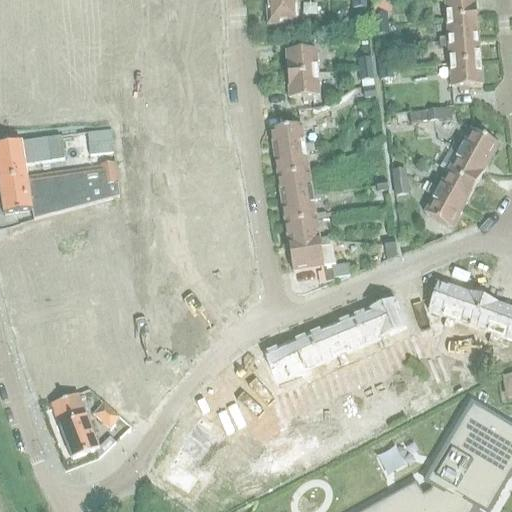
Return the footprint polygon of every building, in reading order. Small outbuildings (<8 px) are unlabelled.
[(179,0),(137,0),(140,23),(181,21),(179,0)] [(33,2),(0,3),(0,31),(34,30),(33,2)] [(109,16),(97,17),(98,27),(110,26),(109,16)] [(181,21),(140,23),(142,52),(183,49),(181,21)] [(110,26),(98,27),(99,37),(111,36),(110,26)] [(34,30),(0,31),(0,58),(35,57),(34,30)] [(124,53),(112,54),(112,64),(124,63),(124,53)] [(35,57),(0,58),(0,86),(37,85),(35,57)] [(124,63),(112,64),(113,74),(125,73),(124,63)] [(200,67),(159,73),(162,96),(203,90),(200,67)] [(37,85),(0,86),(0,115),(38,113),(37,85)] [(203,90),(162,96),(165,117),(207,111),(203,90)] [(207,111),(165,117),(169,139),(210,132),(207,111)] [(116,115),(117,125),(129,123),(128,113),(116,115)] [(129,123),(117,125),(119,134),(130,133),(129,123)] [(112,132),(88,135),(89,146),(106,145),(113,144),(113,143),(112,132)] [(210,132),(169,139),(172,160),(213,154),(210,132)] [(0,182),(28,178),(26,167),(64,161),(61,138),(0,147),(0,182)] [(106,145),(89,146),(91,157),(114,155),(113,143),(113,144),(106,145)] [(213,154),(172,160),(175,181),(217,175),(213,154)] [(121,158),(122,167),(134,166),(133,156),(121,158)] [(28,178),(0,182),(0,187),(4,216),(33,212),(34,221),(109,201),(121,198),(116,166),(101,168),(28,178)] [(134,166),(122,167),(123,175),(124,177),(136,176),(134,166)] [(217,175),(175,181),(178,203),(220,196),(217,175)] [(220,196),(178,203),(182,224),(223,218),(220,196)] [(121,198),(109,201),(112,211),(123,207),(121,198)] [(223,218),(182,224),(185,247),(227,240),(223,218)] [(145,230),(133,232),(135,242),(147,240),(145,230)] [(50,235),(10,246),(15,264),(55,253),(50,235)] [(129,243),(117,245),(119,255),(131,253),(129,243)] [(55,253),(15,264),(19,282),(60,271),(55,253)] [(131,253),(119,255),(120,265),(132,263),(131,253)] [(169,266),(159,267),(161,279),(171,277),(169,266)] [(159,267),(149,269),(151,280),(161,279),(159,267)] [(60,271),(19,282),(24,299),(65,288),(60,271)] [(135,279),(123,281),(124,291),(136,289),(135,279)] [(207,283),(188,304),(218,332),(238,311),(207,283)] [(65,288),(24,299),(29,317),(69,306),(65,288)] [(136,289),(124,291),(126,301),(138,299),(136,289)] [(188,304),(169,324),(199,352),(218,332),(188,304)] [(69,306),(29,317),(34,334),(74,323),(69,306)] [(140,312),(130,314),(134,326),(143,323),(140,312)] [(130,314),(121,317),(124,329),(134,326),(130,314)] [(74,323),(34,334),(38,351),(79,340),(74,323)] [(169,324),(150,344),(181,372),(199,352),(169,324)] [(134,326),(124,329),(127,340),(137,338),(134,326)] [(79,340),(38,351),(43,370),(68,363),(80,360),(84,359),(79,340)] [(150,344),(132,364),(162,392),(181,372),(150,344)] [(80,360),(68,363),(71,372),(82,369),(80,360)] [(132,364),(112,386),(142,414),(162,392),(132,364)] [(88,376),(81,384),(90,392),(97,384),(88,376)] [(73,461),(100,451),(79,396),(80,396),(90,392),(77,381),(47,393),(52,406),(73,461)] [(221,401),(204,423),(236,448),(254,426),(221,401)] [(117,436),(127,425),(104,405),(94,416),(117,436)] [(414,484),(363,511),(472,511),(478,511),(480,509),(485,511),(489,511),(511,474),(511,427),(473,405),(429,479),(427,483),(435,488),(433,490),(421,497),(414,484)] [(204,423),(187,445),(219,470),(236,448),(204,423)] [(187,445),(170,467),(203,492),(219,470),(187,445)] [(170,467),(153,489),(181,511),(187,511),(203,492),(170,467)] [(280,471),(271,475),(277,486),(286,481),(280,471)] [(271,475),(263,480),(268,491),(277,486),(271,475)] [(226,499),(218,503),(222,511),(227,511),(232,509),(226,499)] [(222,511),(218,503),(209,508),(210,511),(222,511)]
